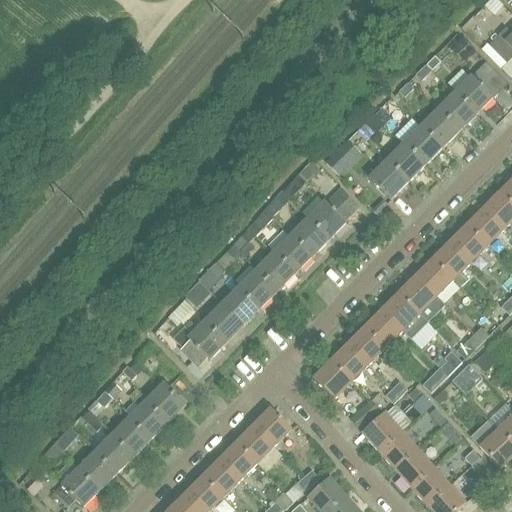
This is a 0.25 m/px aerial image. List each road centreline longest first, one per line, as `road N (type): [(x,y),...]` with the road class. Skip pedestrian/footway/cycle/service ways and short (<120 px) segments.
road 1 (residential): [(274,373),(511,135)]
road 2 (track): [(158,27),(0,207)]
road 3 (residential): [(136,511),(274,373)]
road 4 (residential): [(401,511),(274,373)]
